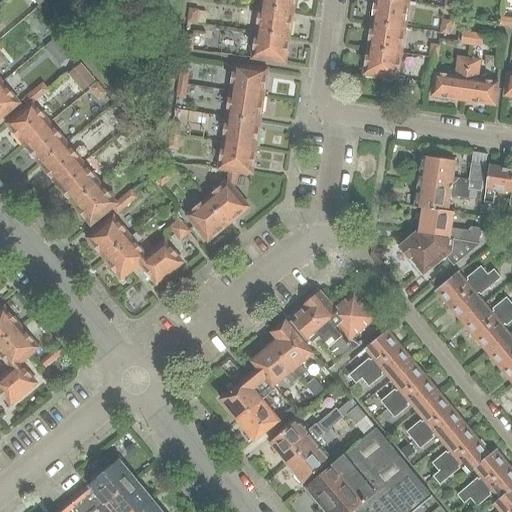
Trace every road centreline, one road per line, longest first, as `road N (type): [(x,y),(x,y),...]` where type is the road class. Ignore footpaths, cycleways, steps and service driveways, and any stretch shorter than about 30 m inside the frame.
road 1 (residential): [(321,236),(353,248),(511,446)]
road 2 (residential): [(321,236),(294,248),(135,380)]
road 3 (tertiary): [(135,380),(0,217)]
road 4 (residential): [(135,380),(0,492)]
road 5 (residential): [(511,140),(340,114)]
road 6 (tertiary): [(244,511),(135,380)]
road 7 (residential): [(340,114),(320,97),(334,0)]
road 8 (residential): [(321,236),(340,114)]
